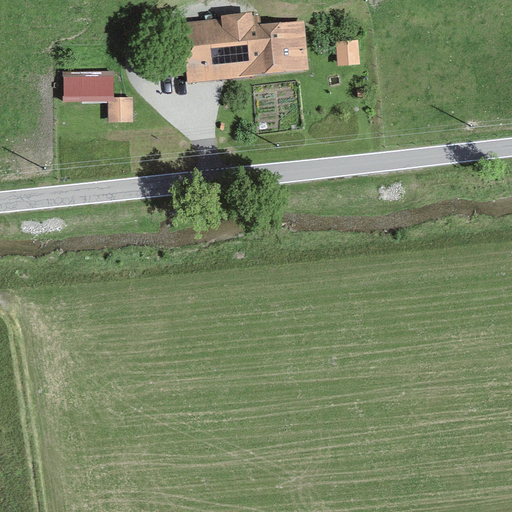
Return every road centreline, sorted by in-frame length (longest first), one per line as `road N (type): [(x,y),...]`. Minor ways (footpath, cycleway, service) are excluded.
road 1 (tertiary): [(511,148),(0,200)]
road 2 (track): [(42,511),(16,333),(0,306)]
